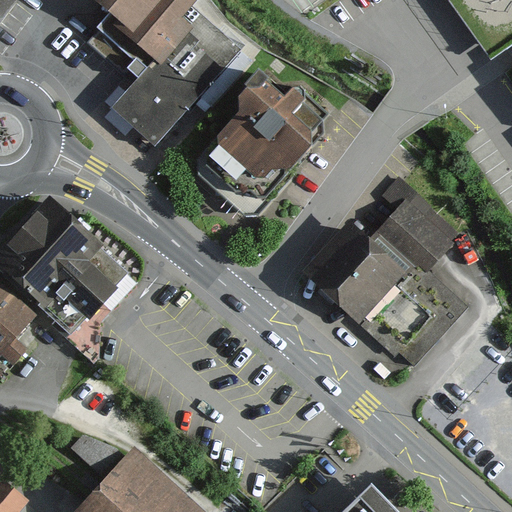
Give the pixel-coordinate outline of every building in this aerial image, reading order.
[(0,0),(0,19),(14,0),(0,0)] [(239,55),(192,13),(200,4),(196,0),(93,0),(90,4),(110,22),(91,43),(137,84),(112,112),(155,150),(239,55)] [(289,99),(260,73),(237,99),(237,121),(198,163),(198,179),(245,217),(259,217),(311,157),(311,138),(328,118),(305,98),(289,99)] [(458,231),(413,194),(371,244),(353,229),(310,281),(415,369),(465,309),(422,273),(458,231)] [(125,279),(53,210),(0,263),(0,271),(68,337),(125,279)] [(33,321),(0,290),(0,369),(6,375),(27,353),(14,341),(33,321)] [(86,434),(74,454),(106,473),(118,453),(86,434)] [(195,511),(135,457),(85,511),(195,511)] [(25,511),(30,507),(3,484),(0,487),(0,511),(25,511)] [(395,511),(372,488),(347,511),(395,511)]
